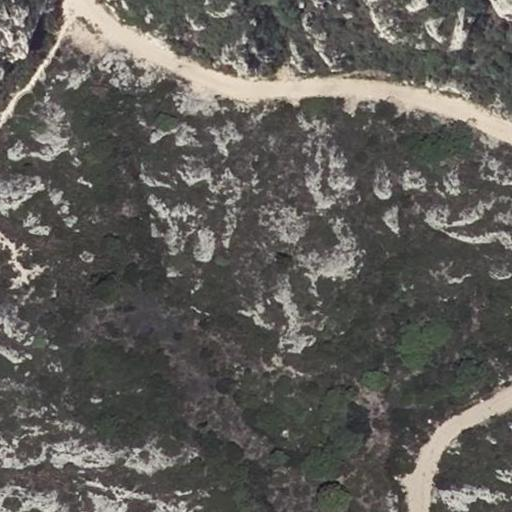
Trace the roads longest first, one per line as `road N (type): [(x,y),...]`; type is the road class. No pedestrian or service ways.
road 1 (track): [(79,0),(136,46),(251,92),(349,86),(511,127)]
road 2 (track): [(511,390),(430,450),(423,511)]
